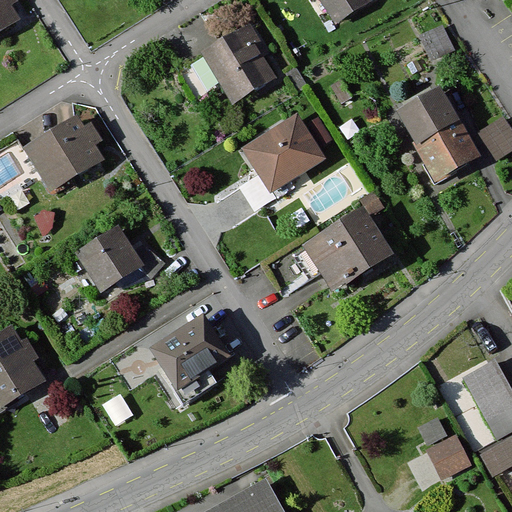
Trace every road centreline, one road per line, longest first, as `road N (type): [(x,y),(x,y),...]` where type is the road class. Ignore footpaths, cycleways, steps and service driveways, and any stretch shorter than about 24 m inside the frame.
road 1 (residential): [(309,404),(287,387),(215,280),(44,0)]
road 2 (tertiary): [(309,404),(441,305),(511,238)]
road 3 (tertiary): [(91,511),(309,404)]
